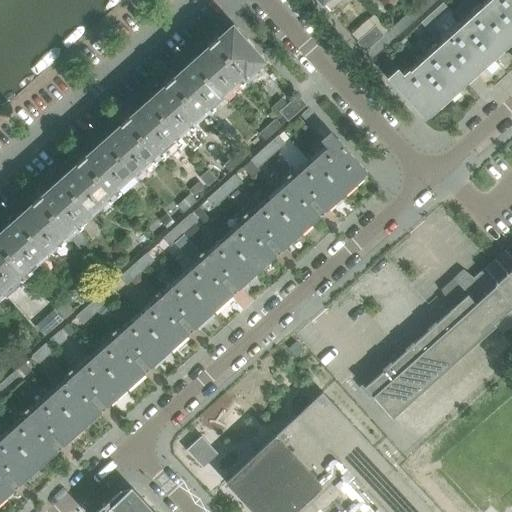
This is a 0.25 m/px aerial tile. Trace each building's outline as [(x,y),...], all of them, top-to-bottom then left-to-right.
[(432,6),(426,0),(423,0),(420,2),(427,10),(432,6)] [(511,0),(492,0),(463,26),(494,60),(503,52),(503,51),(511,42),(511,0)] [(427,10),(420,2),(416,7),(423,14),(427,10)] [(433,26),(449,11),(443,4),(421,24),(429,33),(436,41),(441,36),(434,29),(435,28),(433,26)] [(423,14),(416,7),(411,11),(418,18),(423,14)] [(418,18),(411,11),(409,13),(407,15),(414,22),(418,18)] [(414,22),(407,15),(402,19),(409,27),(414,22)] [(389,32),(375,16),(357,31),(363,37),(375,27),(383,36),(384,36),(389,32)] [(409,27),(402,19),(398,23),(404,31),(409,27)] [(404,31),(398,23),(393,27),(400,35),(404,31)] [(243,75),(252,67),(259,74),(261,73),(258,69),(266,61),(234,25),(191,63),(221,96),(240,79),(243,82),(247,79),(243,75)] [(459,90),(483,69),(484,68),(484,69),(494,60),(463,26),(419,66),(450,100),(459,91),(459,90)] [(375,44),(379,40),(383,36),(375,27),(363,37),(357,43),(366,52),(370,48),(375,44)] [(400,35),(393,27),(389,32),(395,39),(400,35)] [(395,39),(389,32),(384,36),(391,43),(395,39)] [(436,41),(429,33),(425,37),(432,45),(436,41)] [(391,43),(384,36),(383,36),(379,40),(386,47),(391,43)] [(386,47),(379,40),(375,44),(381,51),(386,47)] [(412,48),(405,40),(401,43),(408,52),(412,48)] [(381,51),(375,44),(370,48),(377,55),(381,51)] [(377,55),(370,48),(366,52),(372,59),(372,60),(377,55)] [(397,72),(386,59),(380,65),(391,77),(397,72)] [(209,113),(206,109),(221,96),(191,63),(147,103),(177,135),(188,124),(192,128),(194,126),(191,122),(203,111),(207,115),(209,113)] [(450,100),(419,66),(411,73),(408,71),(402,76),(398,71),(389,79),(425,119),(430,115),(430,116),(440,107),(440,108),(450,100)] [(287,122),(306,105),(298,96),(287,105),(282,99),(272,108),(278,114),(279,113),(287,122)] [(156,154),(177,135),(147,103),(103,142),(132,175),(151,157),(155,161),(159,157),(156,154)] [(305,121),(313,113),(309,109),(301,116),(305,121)] [(310,126),(317,118),(313,113),(305,121),(310,126)] [(314,131),(322,123),(317,118),(310,126),(314,131)] [(265,141),(282,127),(275,120),(259,134),(265,141)] [(366,173),(331,134),(321,143),(327,149),(315,159),(345,193),(363,177),(362,176),(366,173)] [(286,145),(278,136),(274,141),(281,149),(286,145)] [(281,149),(274,141),(269,145),(276,153),(281,149)] [(112,192),(132,175),(103,142),(59,181),(89,214),(108,196),(112,200),(116,196),(112,192)] [(276,153),(269,145),(264,149),(272,157),(276,153)] [(272,157),(264,149),(260,153),(267,161),(271,158),(272,157)] [(267,161),(260,153),(255,157),(262,166),(267,161)] [(230,173),(243,161),(237,154),(224,166),(230,173)] [(262,166),(255,157),(250,161),(258,170),(262,166)] [(345,193),(315,159),(271,199),(301,233),(345,193)] [(242,184),(234,176),(230,180),(237,188),(242,184)] [(237,188),(230,180),(225,184),(233,192),(237,188)] [(78,230),(75,226),(89,214),(59,181),(15,220),(45,253),(57,242),(60,246),(63,243),(60,240),(72,229),(75,232),(78,230)] [(195,197),(205,188),(199,182),(189,191),(195,197)] [(233,192),(225,184),(220,188),(228,196),(233,192)] [(228,196),(220,188),(216,192),(223,200),(228,196)] [(223,200),(216,192),(211,196),(219,204),(223,200)] [(184,214),(197,202),(190,195),(177,207),(184,214)] [(219,204),(211,196),(207,200),(214,209),(219,204)] [(301,233),(271,199),(227,238),(257,272),(274,257),(301,233)] [(212,222),(199,208),(193,213),(206,227),(212,222)] [(198,223),(191,215),(186,219),(193,227),(194,226),(198,223)] [(193,227),(186,219),(182,223),(189,231),(193,227)] [(25,271),(45,253),(15,220),(0,233),(0,292),(0,293),(21,274),(24,278),(28,274),(25,271)] [(189,231),(182,223),(177,227),(184,235),(185,234),(189,231)] [(184,235),(177,227),(172,231),(179,239),(184,235)] [(179,239),(172,231),(168,235),(175,243),(179,239)] [(87,241),(80,233),(73,239),(81,247),(87,241)] [(175,243),(168,235),(163,239),(170,247),(175,243)] [(257,272),(227,238),(183,277),(213,312),(230,296),(257,272)] [(511,249),(510,247),(492,263),(473,280),(468,276),(445,297),(454,308),(481,339),(482,338),(483,339),(483,338),(484,338),(483,337),(494,327),(495,327),(496,327),(493,324),(511,306),(511,249)] [(155,261),(148,253),(143,257),(150,265),(155,261)] [(150,265),(143,257),(138,261),(146,270),(150,265)] [(146,270),(138,261),(134,266),(141,274),(146,270)] [(111,279),(121,270),(114,263),(104,271),(111,279)] [(141,274),(134,266),(129,270),(136,278),(141,274)] [(136,278),(129,270),(124,274),(131,282),(136,278)] [(131,282),(124,274),(119,278),(126,287),(131,282)] [(139,289),(147,282),(141,275),(133,282),(139,289)] [(213,312),(183,277),(140,316),(170,350),(213,312)] [(111,301),(103,293),(99,297),(106,305),(111,301)] [(106,305),(99,297),(94,301),(101,309),(106,305)] [(65,318),(75,309),(68,301),(59,310),(65,318)] [(101,309),(94,301),(89,305),(97,313),(101,309)] [(97,313),(89,305),(85,309),(92,318),(97,313)] [(438,378),(460,358),(460,359),(461,358),(481,339),(454,308),(437,323),(435,322),(435,323),(428,329),(427,329),(428,331),(415,343),(413,342),(412,343),(413,343),(406,349),(405,349),(406,351),(392,363),(391,362),(390,363),(383,369),(382,369),(383,371),(365,388),(365,389),(366,388),(366,389),(367,389),(374,396),(373,397),(374,398),(392,418),(393,419),(394,418),(415,399),(416,399),(416,398),(437,379),(438,379),(439,378),(438,378)] [(92,318),(85,309),(80,314),(87,322),(92,318)] [(52,330),(64,319),(59,314),(47,324),(52,330)] [(87,322),(80,314),(75,318),(83,326),(87,322)] [(170,350),(140,316),(95,355),(126,390),(170,350)] [(44,336),(51,331),(47,325),(40,331),(44,336)] [(75,333),(68,325),(63,329),(70,338),(75,333)] [(67,340),(60,332),(55,336),(62,344),(67,340)] [(62,344),(55,336),(50,340),(58,348),(62,344)] [(58,348),(50,340),(46,344),(53,352),(58,348)] [(295,342),(288,349),(296,358),(304,351),(295,342)] [(53,352),(46,344),(41,348),(48,356),(53,352)] [(21,359),(30,351),(24,345),(16,353),(21,359)] [(48,356),(41,348),(36,353),(44,361),(48,356)] [(44,361),(36,353),(32,357),(39,365),(44,361)] [(126,390),(95,355),(52,394),(83,428),(126,390)] [(24,379),(17,370),(12,375),(19,383),(24,379)] [(19,383),(12,375),(7,379),(14,387),(19,383)] [(14,387),(7,379),(2,383),(10,392),(14,387)] [(10,392),(2,383),(0,385),(0,390),(5,396),(10,392)] [(323,393),(226,483),(253,511),(434,511),(397,473),(323,393)] [(83,428),(52,394),(8,433),(39,468),(83,428)] [(0,502),(39,468),(8,433),(0,440),(0,502)] [(216,454),(206,443),(202,439),(201,439),(189,450),(189,451),(203,466),(204,466),(217,454),(216,454)] [(409,462),(395,447),(387,453),(402,470),(409,462)] [(152,511),(131,489),(124,495),(121,491),(97,511),(152,511)]
